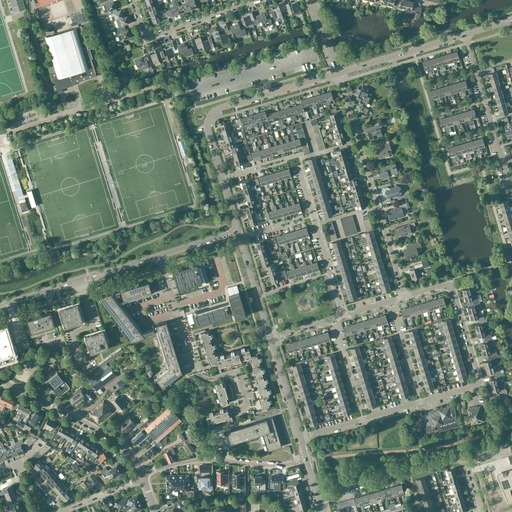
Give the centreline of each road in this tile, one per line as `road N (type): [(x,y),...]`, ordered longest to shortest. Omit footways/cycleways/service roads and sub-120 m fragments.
road 1 (residential): [(404,297),(451,283),(479,384),(310,434)]
road 2 (residential): [(404,297),(336,73)]
road 3 (residential): [(234,406),(245,402),(235,371),(197,382),(158,256)]
road 4 (residential): [(222,178),(211,113),(336,73)]
road 5 (residential): [(142,476),(116,443),(0,381)]
road 6 (residential): [(256,0),(149,38),(131,0)]
road 7 (residential): [(341,316),(298,167)]
road 8 (residential): [(318,498),(456,456),(465,460)]
road 9 (residential): [(142,476),(203,459),(293,462)]
road 10 (residential): [(336,73),(465,35)]
road 11 (residential): [(503,162),(465,35)]
